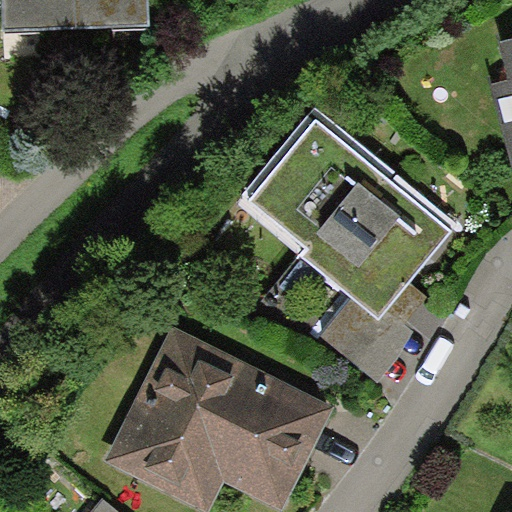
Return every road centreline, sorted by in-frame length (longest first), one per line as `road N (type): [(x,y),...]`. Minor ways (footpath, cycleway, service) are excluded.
road 1 (residential): [(0,356),(309,27)]
road 2 (residential): [(309,27),(174,79),(0,243)]
road 3 (residential): [(511,269),(350,511)]
